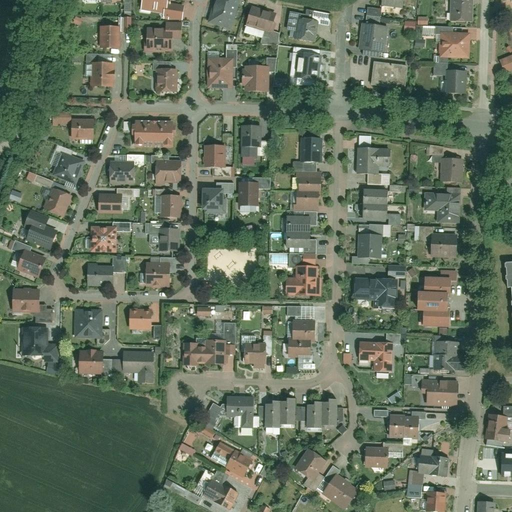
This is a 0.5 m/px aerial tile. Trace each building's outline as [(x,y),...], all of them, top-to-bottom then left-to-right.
[(168,0),(141,0),(140,11),(165,15),(162,32),(146,30),(143,49),(168,53),(171,33),(180,34),(185,8),(168,5),(168,0)] [(240,0),(213,0),(207,22),(232,30),(240,0)] [(376,0),(376,7),(404,10),(405,0),(376,0)] [(450,0),(448,21),(468,23),(470,0),(450,0)] [(272,33),(276,15),(249,9),(243,34),(262,38),(263,31),(272,33)] [(295,36),(294,41),(316,45),(319,26),(328,27),(330,14),(314,12),(312,22),(299,20),(300,15),(290,13),(286,34),(295,36)] [(402,22),(402,32),(414,32),(414,22),(402,22)] [(360,25),(357,50),(381,52),(384,27),(360,25)] [(120,26),(102,26),(103,50),(121,49),(120,26)] [(441,33),(439,58),(447,59),(466,60),(468,35),(441,33)] [(296,51),(290,82),(313,86),(318,55),(296,51)] [(511,69),(511,56),(497,62),(501,73),(511,69)] [(232,59),(206,58),(205,88),(231,89),(232,59)] [(173,64),(153,62),(150,94),(176,96),(178,77),(171,77),(173,64)] [(98,63),(97,87),(115,89),(116,64),(98,63)] [(372,85),(404,89),(407,68),(375,64),(372,85)] [(263,68),(244,67),(243,74),(237,74),(237,84),(243,84),(243,92),(262,93),(263,68)] [(438,94),(463,96),(465,74),(440,72),(438,94)] [(93,120),(69,119),(69,145),(93,145),(93,120)] [(174,121),(130,120),(130,133),(130,144),(174,145),(174,121)] [(259,126),(239,127),(240,158),(259,158),(259,126)] [(318,139),(300,139),(301,163),(319,163),(318,139)] [(376,140),(353,141),(353,176),(376,175),(376,166),(388,166),(388,150),(376,150),(376,140)] [(73,151),(57,146),(52,164),(59,166),(56,178),(80,186),(87,161),(72,157),(73,151)] [(220,147),(204,148),(204,169),(220,169),(220,147)] [(444,148),(430,148),(430,156),(441,156),(441,183),(456,183),(456,160),(444,160),(444,148)] [(127,163),(108,163),(108,185),(138,185),(138,166),(145,166),(145,155),(127,155),(127,163)] [(169,157),(151,157),(151,162),(154,162),(154,185),(180,184),(181,162),(169,162),(169,157)] [(320,173),(296,174),(296,193),(293,193),(294,212),(317,211),(316,193),(320,193),(320,173)] [(50,191),(43,212),(68,219),(77,190),(53,183),(30,175),(27,184),(50,191)] [(261,184),(238,184),(239,209),(261,209),(261,184)] [(117,195),(98,195),(98,214),(122,214),(123,197),(141,197),(141,189),(117,189),(117,195)] [(221,190),(199,189),(199,212),(221,213),(221,190)] [(9,191),(6,199),(17,202),(19,193),(9,191)] [(358,191),(357,206),(384,206),(384,191),(358,191)] [(438,212),(437,223),(456,223),(456,195),(425,195),(424,212),(438,212)] [(180,197),(156,197),(154,197),(154,215),(156,215),(156,219),(179,220),(180,197)] [(357,206),(357,221),(384,222),(384,206),(357,206)] [(53,250),(59,230),(43,225),(44,219),(25,213),(22,224),(29,226),(24,241),(53,250)] [(386,226),(398,226),(398,215),(386,215),(386,226)] [(283,219),(283,234),(307,234),(307,219),(283,219)] [(112,227),(90,227),(89,255),(118,255),(118,234),(131,234),(131,223),(112,223),(112,227)] [(159,247),(159,253),(180,253),(180,230),(168,230),(168,225),(151,224),(151,246),(159,247)] [(432,228),(415,228),(415,242),(431,243),(431,259),(457,259),(457,236),(432,235),(432,228)] [(283,234),(283,250),(307,249),(307,234),(283,234)] [(385,236),(357,235),(357,259),(384,260),(385,236)] [(19,255),(14,271),(44,280),(50,260),(30,254),(32,248),(11,241),(8,252),(19,255)] [(108,268),(76,268),(76,286),(112,287),(113,273),(125,273),(125,259),(109,258),(108,268)] [(146,265),(146,289),(170,289),(170,277),(177,277),(177,265),(177,259),(170,259),(150,258),(150,265),(146,265)] [(388,280),(354,279),(354,312),(396,313),(396,280),(407,280),(408,268),(388,267),(388,280)] [(318,268),(295,268),(295,281),(285,281),(285,298),(317,298),(318,268)] [(440,280),(421,280),(420,328),(447,328),(447,280),(457,280),(457,271),(440,271),(440,280)] [(38,313),(38,291),(10,291),(11,313),(38,313)] [(197,307),(197,317),(211,317),(211,307),(197,307)] [(104,311),(75,310),(74,340),(103,341),(104,311)] [(155,311),(129,310),(129,330),(155,330),(155,311)] [(314,322),(292,323),(292,342),(284,342),(285,357),(308,357),(308,341),(314,341),(314,322)] [(50,328),(22,328),(22,358),(50,358),(50,328)] [(385,334),(384,343),(398,343),(398,335),(385,334)] [(222,341),(205,341),(205,350),(191,350),(191,344),(182,344),(182,366),(191,366),(191,360),(205,360),(205,366),(222,366),(222,341)] [(458,343),(435,342),(434,372),(466,373),(467,357),(458,357),(458,343)] [(392,345),(358,344),(358,362),(374,362),(374,373),(392,373),(392,345)] [(265,346),(243,346),(243,368),(265,368),(265,346)] [(111,352),(78,350),(77,375),(109,377),(111,352)] [(155,350),(124,350),(125,374),(137,374),(137,384),(153,384),(153,373),(155,373),(155,350)] [(44,374),(55,374),(56,363),(44,363),(44,374)] [(429,382),(423,382),(422,393),(428,393),(428,404),(456,405),(457,383),(429,381),(429,382)] [(395,393),(387,399),(390,404),(399,398),(395,393)] [(253,417),(254,400),(224,399),(224,416),(253,417)] [(294,403),(279,403),(280,428),(294,428),(294,403)] [(333,403),(320,404),(321,428),(334,428),(333,403)] [(277,428),(276,406),(263,406),(264,428),(277,428)] [(318,429),(318,406),(305,407),(305,429),(318,429)] [(344,409),(335,408),(334,422),(344,422),(344,409)] [(411,419),(389,418),(388,440),(418,441),(418,418),(425,419),(426,413),(411,413),(411,419)] [(507,418),(487,415),(484,441),(509,444),(511,430),(506,429),(507,418)] [(254,425),(244,425),(244,436),(254,436),(254,425)] [(210,438),(212,432),(200,428),(198,434),(210,438)] [(179,444),(176,450),(189,457),(192,451),(179,444)] [(230,462),(235,453),(219,445),(214,453),(230,462)] [(365,449),(364,469),(388,470),(388,453),(403,453),(403,445),(382,445),(382,449),(365,449)] [(294,471),(313,483),(326,463),(306,451),(294,471)] [(226,470),(245,480),(254,462),(235,453),(230,462),(226,470)] [(498,454),(485,453),(484,464),(480,463),(478,477),(501,480),(503,465),(497,464),(498,454)] [(418,475),(447,478),(449,460),(420,457),(418,475)] [(359,491),(337,476),(323,496),(345,511),(359,491)] [(382,490),(393,489),(393,481),(382,482),(382,490)] [(203,499),(228,511),(230,511),(239,496),(211,482),(203,499)] [(426,511),(444,511),(446,496),(428,494),(426,511)] [(493,511),(494,502),(477,501),(476,511),(493,511)]
